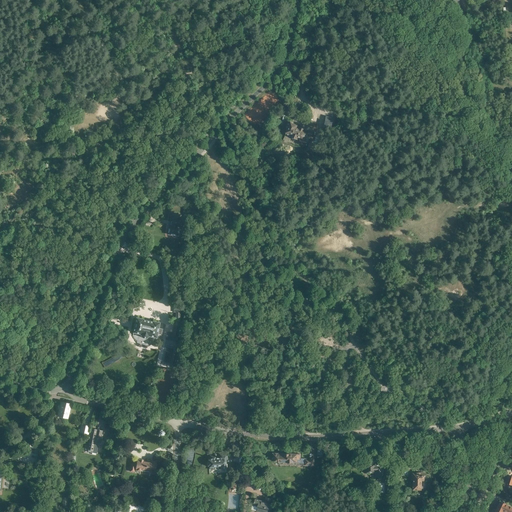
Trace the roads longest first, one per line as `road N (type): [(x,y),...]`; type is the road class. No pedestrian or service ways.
road 1 (tertiary): [(61,387),(124,231),(273,78),(299,0)]
road 2 (track): [(272,0),(267,26),(247,27),(207,71),(165,86),(132,125),(48,195),(29,195),(0,213)]
road 3 (unknown): [(178,422),(430,418),(507,402)]
road 4 (residential): [(458,428),(302,435),(185,423)]
road 5 (residential): [(178,422),(61,387)]
